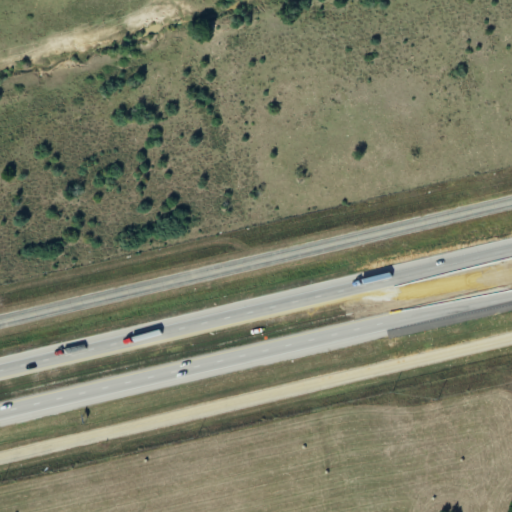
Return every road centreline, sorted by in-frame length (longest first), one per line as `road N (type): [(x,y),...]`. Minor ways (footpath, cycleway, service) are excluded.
road 1 (tertiary): [(511,337),(0,457)]
road 2 (motorway): [(511,248),(0,368)]
road 3 (tertiary): [(511,201),(0,321)]
road 4 (motorway): [(0,412),(511,292)]
